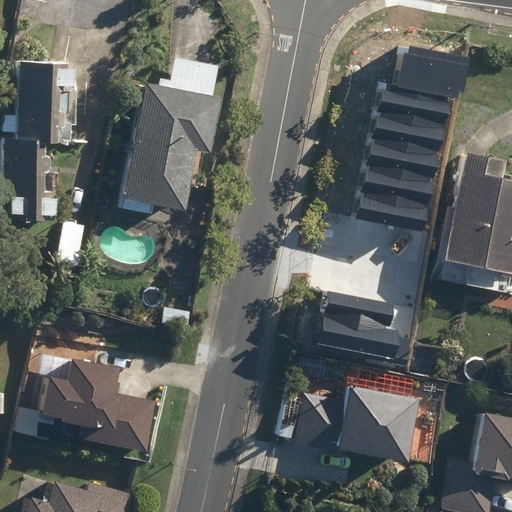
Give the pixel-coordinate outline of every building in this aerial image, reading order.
[(82,71),(104,76),(111,38),(90,33),(82,71)] [(124,202),(186,214),(198,154),(211,157),(222,100),(214,99),(220,69),(173,60),(168,90),(147,86),(124,202)] [(6,223),(56,224),(56,195),(46,195),(46,177),(52,177),(52,160),(47,160),(47,147),(61,147),(61,131),(66,131),(66,116),(70,116),(71,95),(73,95),(73,91),(75,91),(76,73),(73,73),(73,65),(21,64),(19,141),(7,141),(6,223)] [(449,283),(491,291),(511,284),(511,236),(503,235),(511,191),(511,181),(481,175),(485,157),(444,149),(423,259),(452,265),(449,283)] [(312,254),(325,257),(323,263),(347,268),(348,262),(405,273),(427,169),(344,151),(336,187),(327,185),(312,254)] [(55,273),(71,276),(73,266),(78,267),(86,227),(63,223),(58,253),(55,273)] [(176,329),(190,331),(191,320),(177,318),(176,329)] [(357,365),(400,373),(405,348),(362,340),(357,365)] [(401,369),(420,373),(425,352),(406,348),(401,369)] [(81,418),(79,432),(144,444),(154,396),(117,389),(118,384),(110,383),(114,360),(69,352),(65,373),(47,370),(40,404),(59,408),(58,414),(81,418)] [(296,394),(287,443),(383,462),(395,398),(333,386),(330,400),(296,394)] [(449,455),(441,501),(488,509),(495,468),(503,470),(503,467),(511,468),(511,412),(480,407),(471,459),(449,455)] [(124,511),(131,491),(90,479),(88,487),(50,476),(45,495),(28,490),(21,511),(124,511)]
